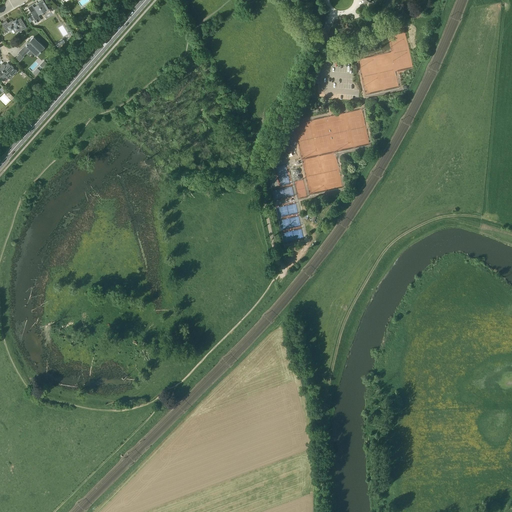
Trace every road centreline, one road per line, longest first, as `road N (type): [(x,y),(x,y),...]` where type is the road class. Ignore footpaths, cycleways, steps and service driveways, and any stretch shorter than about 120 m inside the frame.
road 1 (track): [(487,218),(429,222),(378,258),(338,342),(326,391),(318,511)]
road 2 (unclassified): [(280,276),(258,168),(320,42)]
road 3 (secondary): [(0,164),(146,0)]
road 4 (track): [(54,511),(157,409),(157,399)]
